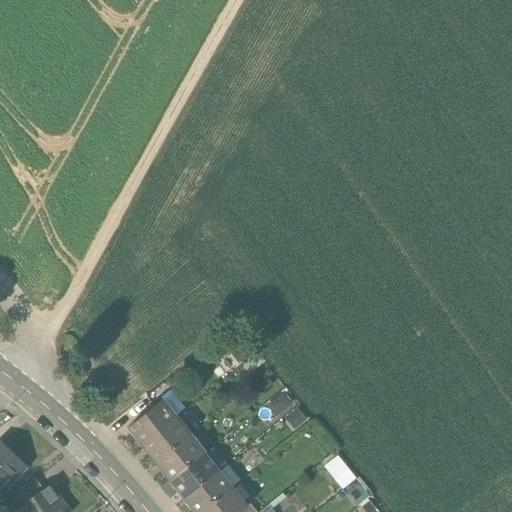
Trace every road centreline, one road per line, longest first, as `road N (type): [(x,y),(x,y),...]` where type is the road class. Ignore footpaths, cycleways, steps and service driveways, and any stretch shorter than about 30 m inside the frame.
road 1 (track): [(40,349),(239,0)]
road 2 (secondary): [(0,372),(146,511)]
